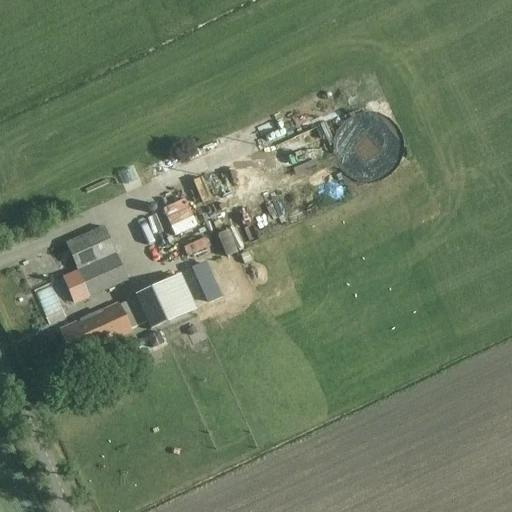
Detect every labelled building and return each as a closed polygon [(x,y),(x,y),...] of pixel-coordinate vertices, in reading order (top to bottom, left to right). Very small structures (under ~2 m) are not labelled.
[(257,226),(343,193),(337,179),(329,178),(330,171),(324,156),(304,155),(304,154),(294,158),(292,192),(281,196),(280,214),(274,216),(268,216),(244,225),(257,226)] [(277,207),(276,198),(257,200),(258,209),(277,207)] [(74,307),(129,283),(105,229),(67,246),(78,273),(62,280),(74,307)] [(158,253),(178,246),(174,237),(155,245),(158,253)] [(195,310),(179,277),(135,297),(136,299),(119,307),(117,305),(60,331),(73,361),(91,353),(91,352),(130,334),(129,332),(147,323),(151,330),(195,310)]
